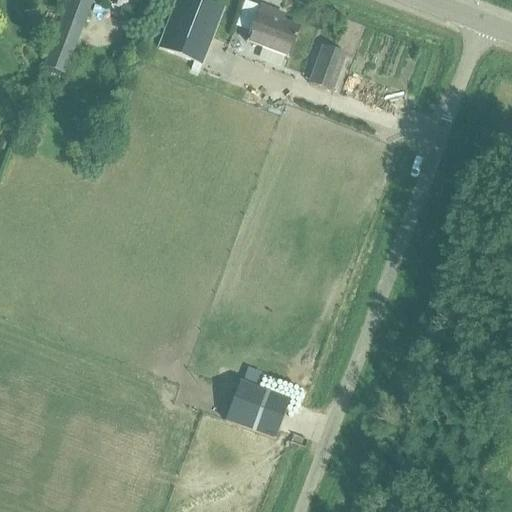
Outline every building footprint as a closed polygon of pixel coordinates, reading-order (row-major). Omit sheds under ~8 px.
[(92,3),(82,0),(71,0),(45,68),(64,75),(92,3)] [(223,10),(203,2),(196,0),(177,0),(159,49),(202,66),(215,33),(223,10)] [(260,9),(246,45),(288,62),(300,31),(277,22),(279,16),(260,9)] [(322,47),(308,84),(332,93),(346,56),(322,47)] [(274,441),(289,403),(239,384),(225,422),(274,441)]
